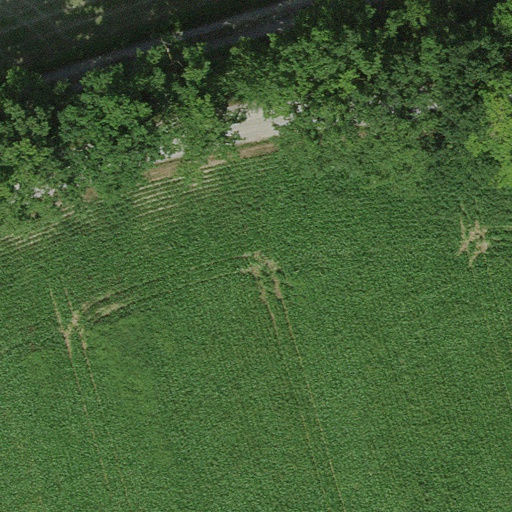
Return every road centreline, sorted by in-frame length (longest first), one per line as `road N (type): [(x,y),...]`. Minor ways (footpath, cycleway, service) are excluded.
road 1 (track): [(511,121),(436,120),(142,156),(0,209)]
road 2 (track): [(0,131),(385,0)]
